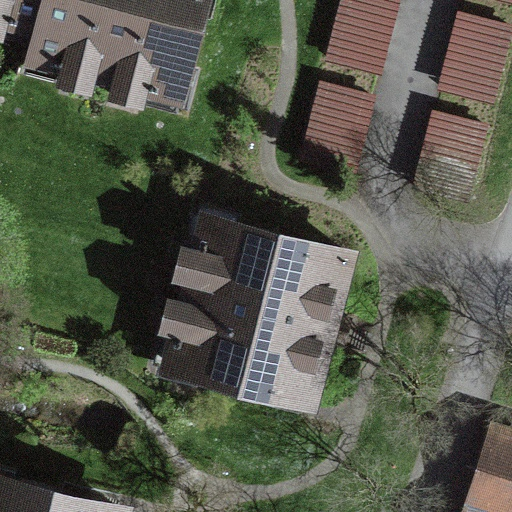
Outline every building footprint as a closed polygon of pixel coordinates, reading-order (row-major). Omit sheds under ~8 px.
[(0,0),(0,33),(45,47),(58,0),(0,0)] [(226,0),(58,0),(45,47),(39,68),(194,113),(226,0)] [(321,77),(315,136),(367,142),(374,83),(321,77)] [(372,249),(196,207),(154,378),(330,421),(372,249)] [(511,511),(511,427),(490,421),(461,511),(511,511)] [(141,511),(142,510),(0,475),(0,511),(141,511)]
